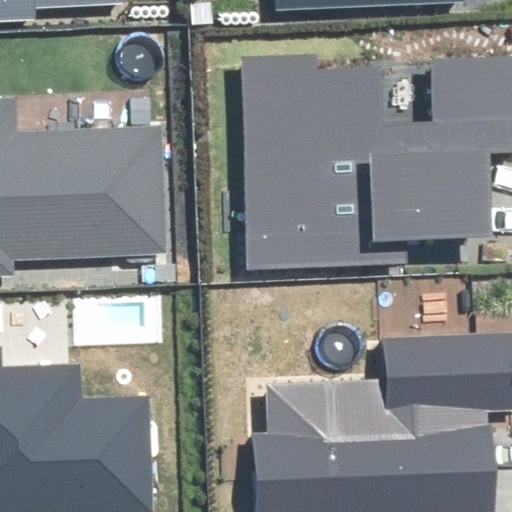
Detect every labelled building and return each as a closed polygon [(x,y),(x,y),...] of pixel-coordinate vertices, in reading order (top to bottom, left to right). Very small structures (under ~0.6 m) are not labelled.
[(0,0),(0,18),(35,17),(35,3),(101,0),(0,0)] [(277,0),(278,10),(463,2),(463,0),(277,0)] [(380,56),(238,63),(249,272),(409,264),(408,240),(491,236),(487,151),(511,150),(511,57),(434,61),(437,121),(384,124),(380,56)] [(255,437),(258,511),(490,511),(486,414),(510,413),(506,337),(384,343),(386,381),(272,386),(274,436),(255,437)] [(0,511),(128,511),(151,511),(145,396),(81,399),(79,368),(0,372),(0,511)]
